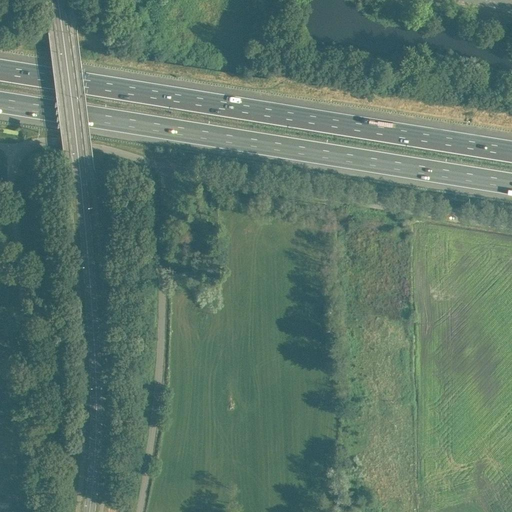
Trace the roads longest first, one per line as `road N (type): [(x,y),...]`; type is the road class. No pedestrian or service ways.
road 1 (unclassified): [(168,169),(51,137),(12,164),(49,511)]
road 2 (motorway): [(511,151),(0,69)]
road 3 (motorway): [(0,103),(511,185)]
road 4 (tertiary): [(89,511),(93,326),(57,0)]
road 5 (unclassified): [(511,226),(168,169)]
road 6 (unclassified): [(140,511),(160,361),(168,169)]
